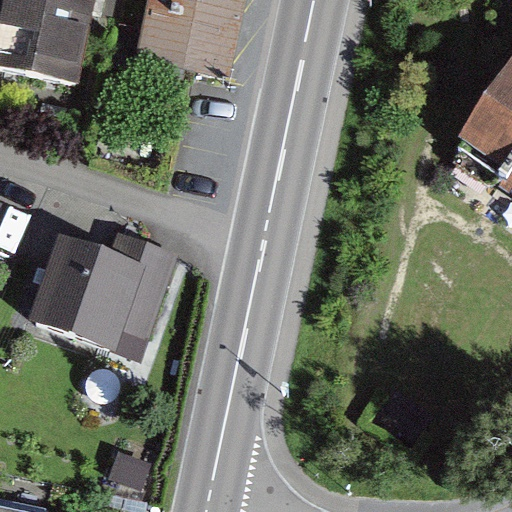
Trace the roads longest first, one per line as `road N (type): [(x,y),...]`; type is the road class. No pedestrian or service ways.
road 1 (residential): [(0,156),(265,246)]
road 2 (secondary): [(265,246),(208,511)]
road 3 (secondary): [(317,0),(265,246)]
